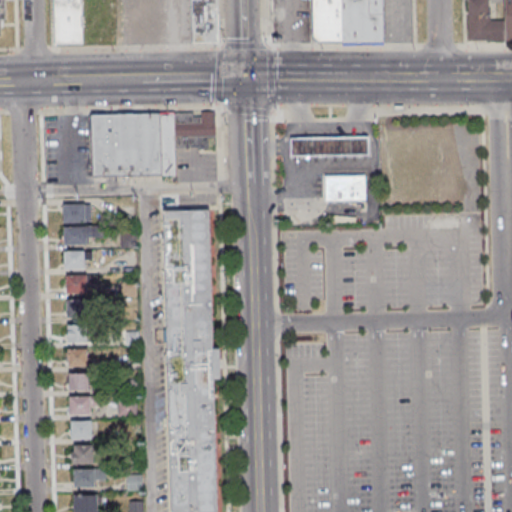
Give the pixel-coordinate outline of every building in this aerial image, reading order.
[(82,0),(54,0),(54,43),(82,43),(82,0)] [(164,0),(136,0),(137,41),(165,40),(164,0)] [(218,42),(218,0),(191,0),(191,42),(218,42)] [(384,42),(383,0),(313,0),(313,42),(384,42)] [(511,40),(511,0),(505,0),(506,19),(489,19),(488,0),(466,0),(468,41),(511,40)] [(177,176),(176,149),(216,148),(215,112),(91,114),(92,177),(177,176)] [(367,158),(367,140),(289,141),(289,159),(367,158)] [(364,202),(364,178),(323,179),(324,203),(364,202)] [(64,222),(89,222),(89,204),(64,204),(64,222)] [(163,211),(169,511),(217,511),(215,379),(221,379),(220,349),(213,349),(210,210),(163,211)] [(63,227),(63,245),(95,245),(95,227),(63,227)] [(122,246),(134,246),(134,234),(122,234),(122,246)] [(86,270),(86,252),(64,252),(64,270),(86,270)] [(66,294),(87,294),(87,276),(66,276),(66,294)] [(66,300),(66,317),(87,317),(87,300),(66,300)] [(67,343),(87,343),(87,325),(67,325),(67,343)] [(89,350),(68,350),(68,367),(89,367),(89,350)] [(69,391),(90,391),(90,374),(69,374),(69,391)] [(70,397),(70,416),(91,415),(91,397),(70,397)] [(137,416),(137,402),(119,402),(119,416),(137,416)] [(92,439),(92,420),(70,420),(70,439),(92,439)] [(72,445),(72,465),(95,465),(95,445),(72,445)] [(73,469),(73,488),(96,488),(96,480),(105,480),(105,469),(73,469)] [(125,474),(125,491),(142,491),(142,474),(125,474)] [(98,511),(98,495),(73,495),(73,511),(98,511)] [(129,511),(142,511),(142,502),(129,502),(129,511)]
